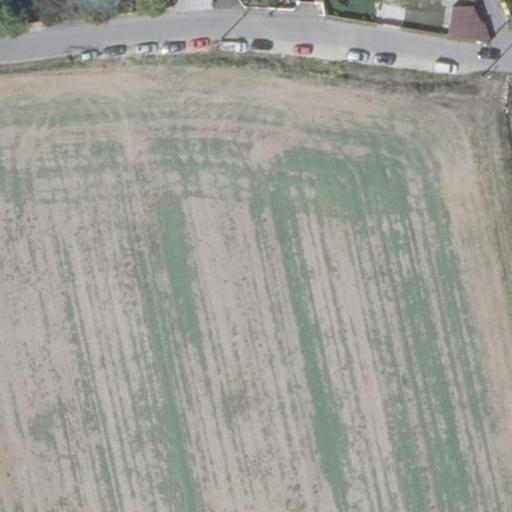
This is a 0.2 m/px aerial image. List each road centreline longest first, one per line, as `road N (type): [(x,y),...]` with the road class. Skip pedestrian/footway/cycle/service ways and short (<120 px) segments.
road 1 (unclassified): [(511,64),(272,31),(113,32),(0,46)]
road 2 (track): [(466,57),(511,276)]
